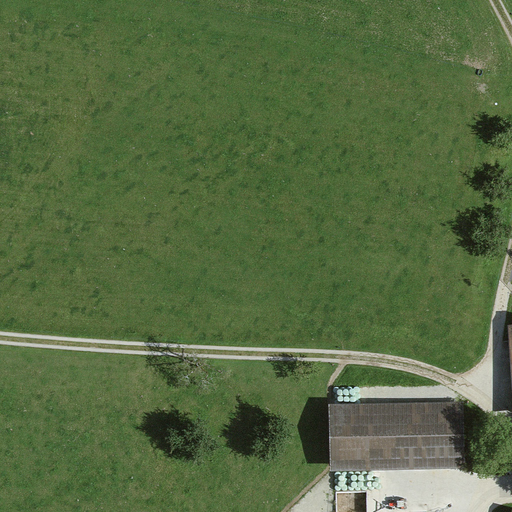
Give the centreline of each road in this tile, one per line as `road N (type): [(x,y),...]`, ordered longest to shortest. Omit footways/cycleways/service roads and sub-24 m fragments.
road 1 (track): [(0,337),(402,363),(453,381),(492,408)]
road 2 (track): [(511,256),(492,408)]
